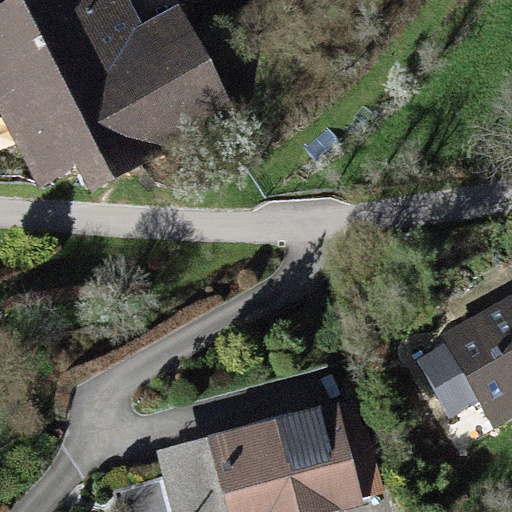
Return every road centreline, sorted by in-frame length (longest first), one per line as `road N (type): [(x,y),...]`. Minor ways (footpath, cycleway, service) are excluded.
road 1 (residential): [(0,219),(326,237),(511,206)]
road 2 (track): [(326,237),(110,386),(16,511)]
road 3 (track): [(441,0),(385,87),(206,229)]
